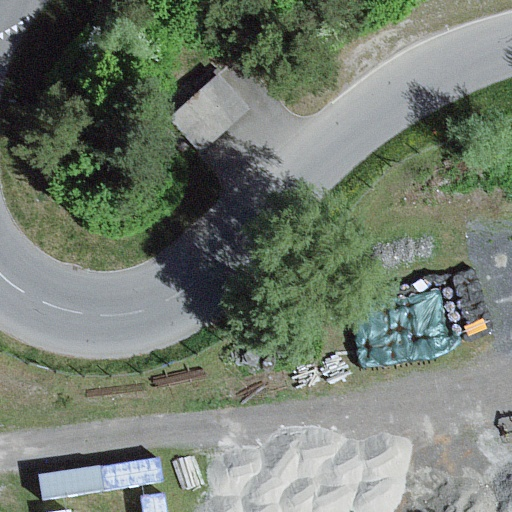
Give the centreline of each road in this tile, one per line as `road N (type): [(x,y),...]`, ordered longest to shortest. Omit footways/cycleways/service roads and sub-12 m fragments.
road 1 (unclassified): [(511,45),(421,78),(345,136),(219,264),(156,306),(93,320),(32,306),(0,272)]
road 2 (track): [(0,451),(511,387)]
